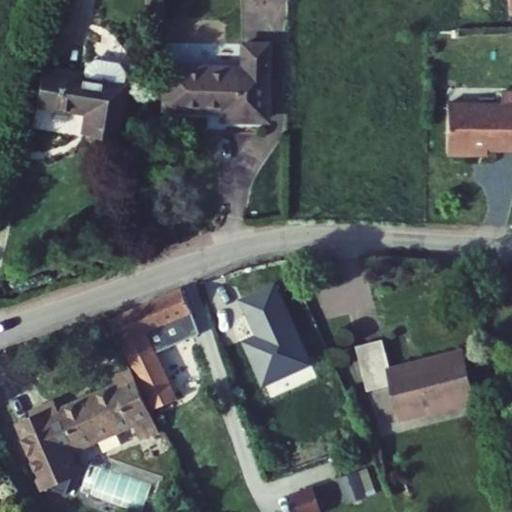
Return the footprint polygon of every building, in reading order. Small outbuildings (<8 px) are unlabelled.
[(88,25),(94,0),(65,0),(61,18),(88,25)] [(255,71),(174,68),(173,110),(247,113),(247,124),(273,125),(276,48),(256,47),(255,71)] [(130,88),(49,67),(40,101),(90,114),(86,130),(117,138),(130,88)] [(511,92),(499,92),(499,103),(446,102),(445,152),(469,153),(469,148),(511,148),(511,92)] [(268,283),(234,298),(252,340),(239,346),(256,383),(303,362),(268,283)] [(149,407),(174,396),(151,348),(145,351),(136,331),(184,308),(174,286),(106,318),(127,361),(149,407)] [(393,380),(404,416),(472,395),(456,341),(390,362),(381,332),(348,342),(363,390),(393,380)] [(149,407),(127,361),(109,370),(114,379),(59,405),(57,400),(45,406),(43,402),(27,409),(30,414),(15,420),(46,485),(48,483),(68,490),(74,471),(80,468),(73,454),(131,426),(135,433),(156,422),(149,407)] [(348,502),(368,496),(360,471),(341,478),(348,502)] [(325,511),(316,485),(291,495),(297,511),(325,511)]
